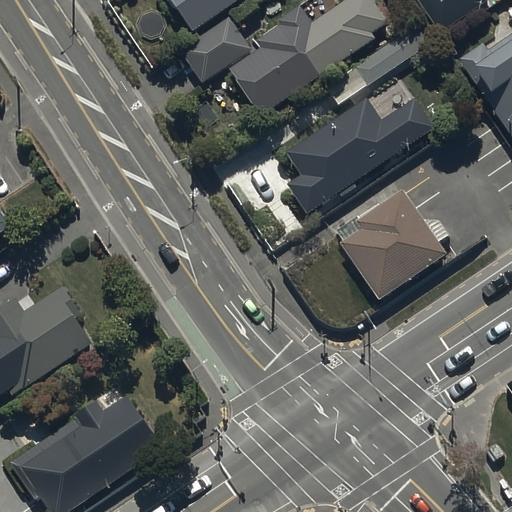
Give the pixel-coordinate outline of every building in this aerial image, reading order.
[(168,0),(194,38),(251,0),(168,0)] [(266,54),(232,76),(256,114),(259,112),(264,120),(378,46),(375,41),(391,31),(371,0),(360,0),(315,30),(303,11),(280,26),(283,31),(260,46),(266,54)] [(418,0),(439,31),(484,0),(418,0)] [(253,54),(231,21),(181,54),(203,88),(253,54)] [(327,90),(340,108),(430,49),(417,30),(327,90)] [(511,40),(491,55),(486,49),(461,66),(511,139),(511,40)] [(304,181),(289,191),(309,219),(340,199),(343,203),(359,191),(357,188),(438,133),(417,103),(383,126),(369,106),(289,160),(304,181)] [(363,236),(343,250),(381,306),(448,260),(440,249),(453,240),(440,221),(428,229),(406,197),(358,229),(363,236)] [(0,240),(12,232),(0,213),(0,240)] [(94,348),(78,325),(86,319),(68,292),(37,312),(28,299),(0,318),(0,401),(9,395),(14,402),(94,348)] [(37,505),(43,501),(49,511),(74,511),(163,455),(129,401),(125,403),(116,388),(93,402),(98,409),(77,422),(79,426),(14,468),(37,505)]
